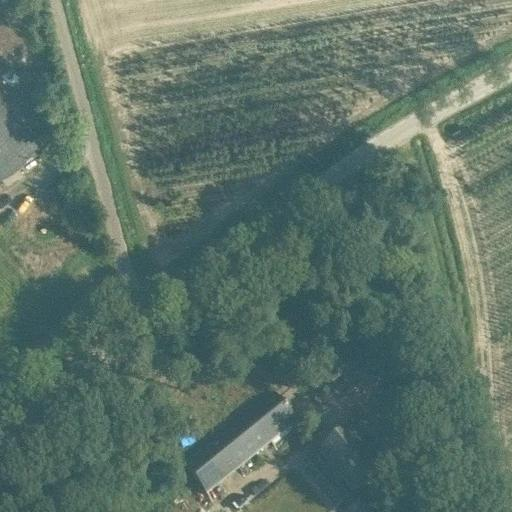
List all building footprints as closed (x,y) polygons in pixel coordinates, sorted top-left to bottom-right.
[(0,173),(40,144),(0,91),(0,173)] [(330,387),(371,352),(355,332),(313,368),(330,387)] [(205,492),(277,434),(293,421),(301,431),(301,430),(267,388),(266,389),(274,398),(187,469),(179,459),(178,460),(212,502),(213,501),(205,492)] [(310,464),(323,479),(341,501),(377,472),(361,453),(372,444),(357,426),(363,420),(363,419),(301,470),(302,470),(310,464)] [(366,511),(358,502),(347,510),(348,511),(366,511)]
